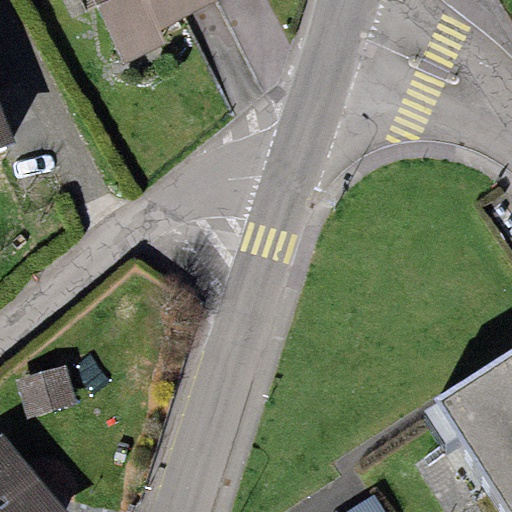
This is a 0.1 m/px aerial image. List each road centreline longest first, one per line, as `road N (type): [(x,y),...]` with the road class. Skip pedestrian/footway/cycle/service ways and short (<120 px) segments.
road 1 (residential): [(280,214),(169,214),(105,240),(0,325)]
road 2 (residential): [(280,214),(182,511)]
road 3 (residential): [(511,133),(431,70),(343,23)]
road 4 (residential): [(343,23),(280,214)]
